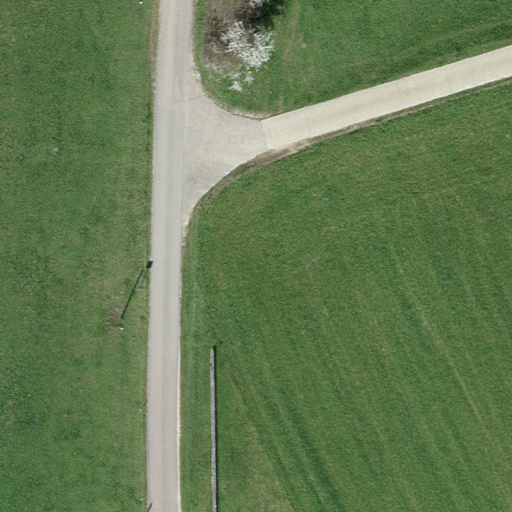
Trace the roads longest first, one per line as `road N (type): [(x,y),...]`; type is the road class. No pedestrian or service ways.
road 1 (track): [(175,0),(167,181),(511,74)]
road 2 (residential): [(167,181),(168,511)]
